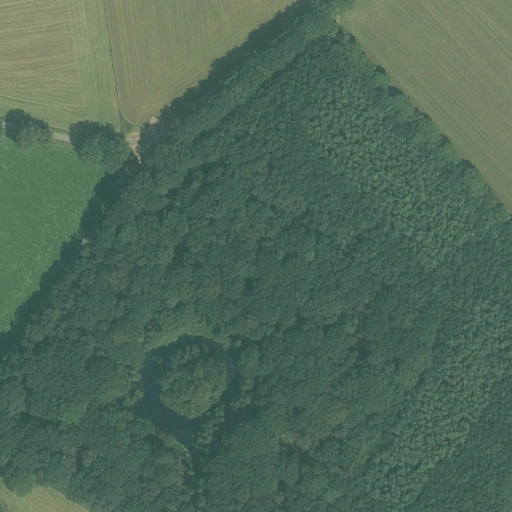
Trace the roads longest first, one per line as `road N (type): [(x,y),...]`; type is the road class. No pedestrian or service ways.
road 1 (unclassified): [(0,124),(90,143),(152,142),(329,0)]
road 2 (track): [(152,142),(0,369)]
